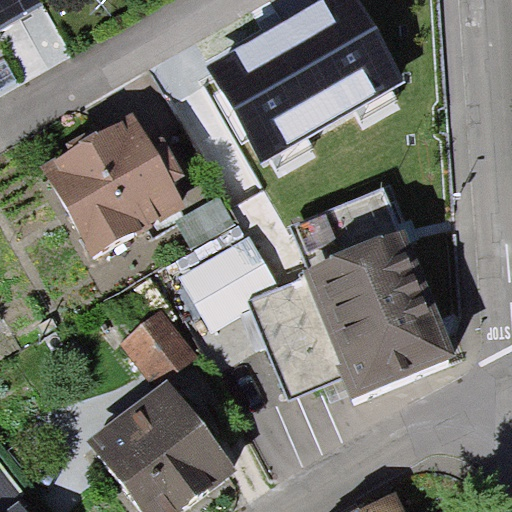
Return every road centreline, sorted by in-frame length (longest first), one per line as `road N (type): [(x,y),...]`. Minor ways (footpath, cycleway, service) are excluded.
road 1 (residential): [(488,0),(511,331)]
road 2 (residential): [(274,511),(511,384)]
road 3 (residential): [(222,0),(0,121)]
